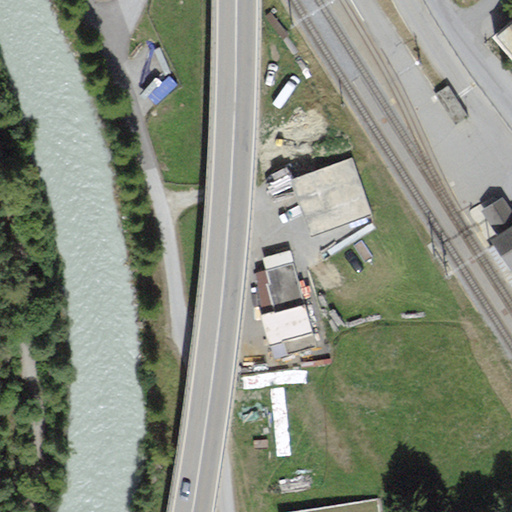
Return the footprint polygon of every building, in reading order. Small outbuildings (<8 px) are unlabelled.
[(511,15),(491,34),(511,58),(511,15)] [(447,86),(435,94),(455,127),(468,119),(447,86)] [(307,236),(372,217),(356,160),(291,178),(307,236)] [(511,200),(508,193),(482,211),(497,232),(494,235),(511,262),(511,200)] [(268,358),(317,344),(291,255),(263,263),(277,311),(256,317),(268,358)] [(376,511),(375,498),(290,511),(376,511)]
